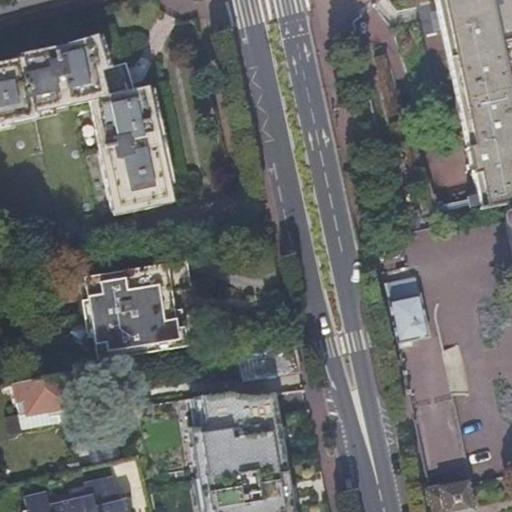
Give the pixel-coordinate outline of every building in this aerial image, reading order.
[(511,0),(436,0),(482,209),(511,203),(511,206),(511,210),(510,211),(507,213),(505,215),(504,218),(504,222),(506,225),(508,227),(511,228),(511,0)] [(0,127),(34,120),(33,114),(88,102),(114,217),(117,216),(123,243),(143,239),(138,211),(173,204),(148,88),(128,92),(120,66),(107,69),(96,39),(20,57),(21,61),(0,65),(0,127)] [(240,75),(232,76),(237,98),(245,97),(240,75)] [(395,271),(380,274),(396,344),(427,337),(418,295),(416,295),(413,279),(398,282),(395,271)] [(18,275),(0,277),(0,303),(3,303),(4,307),(20,305),(18,296),(23,295),(18,275)] [(124,286),(84,292),(92,349),(133,343),(124,286)] [(300,373),(294,346),(237,355),(242,382),(300,373)] [(98,386),(96,377),(82,380),(80,371),(15,384),(22,417),(63,408),(62,401),(85,396),(83,388),(98,386)] [(200,457),(208,495),(222,492),(245,489),(234,432),(240,431),(236,414),(230,415),(229,413),(192,421),(196,437),(192,438),(196,458),(200,457)] [(24,506),(21,511),(129,511),(127,500),(117,502),(110,478),(80,484),(81,492),(46,500),(43,492),(24,496),(27,506),(24,506)] [(429,491),(432,511),(469,511),(464,484),(429,491)] [(208,495),(172,500),(174,511),(249,511),(248,503),(225,508),(222,492),(208,495)]
